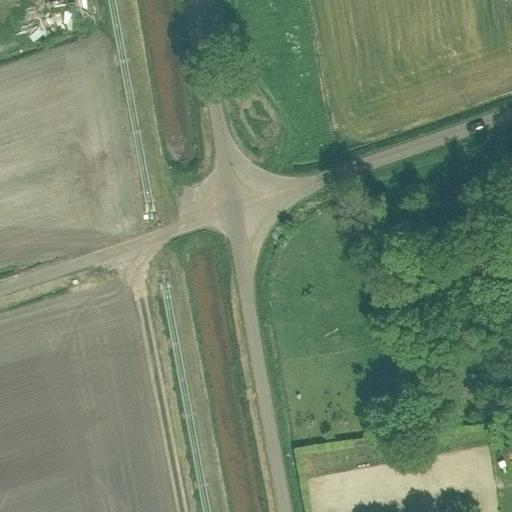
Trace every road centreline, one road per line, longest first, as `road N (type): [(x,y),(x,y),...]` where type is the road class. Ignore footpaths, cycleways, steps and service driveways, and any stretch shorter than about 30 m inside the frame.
road 1 (unclassified): [(286,511),(230,208)]
road 2 (unclassified): [(230,208),(511,111)]
road 3 (track): [(128,243),(180,511)]
road 4 (unclassified): [(230,208),(196,0)]
